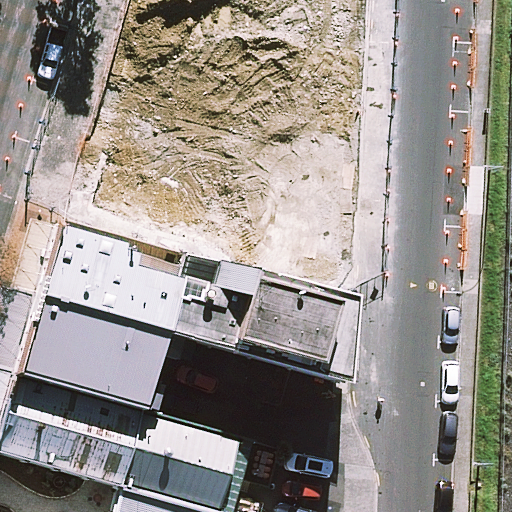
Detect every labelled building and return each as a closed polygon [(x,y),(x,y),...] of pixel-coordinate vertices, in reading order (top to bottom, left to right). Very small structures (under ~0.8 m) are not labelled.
[(280,121),(98,66),(55,208),(237,263),(280,121)] [(237,263),(55,208),(29,292),(151,329),(299,374),(325,289),(237,263)] [(151,329),(29,292),(9,357),(131,394),(151,329)] [(131,394),(9,357),(0,385),(0,439),(204,489),(224,422),(131,394)] [(0,439),(0,511),(281,511),(204,489),(0,439)]
